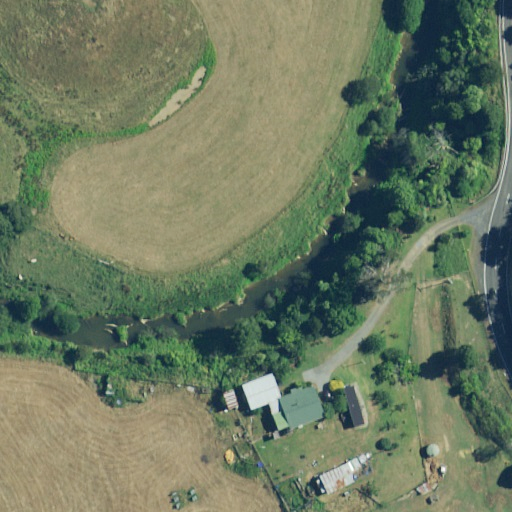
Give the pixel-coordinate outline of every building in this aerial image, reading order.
[(269,404),(279,431),(290,427),(291,430),(328,417),(317,385),(282,398),(273,374),(242,385),(252,410),(269,404)] [(120,377),(110,375),(106,395),(117,397),(120,377)] [(239,406),(233,390),(223,394),(229,409),(239,406)] [(352,484),(343,465),(320,477),(329,495),(352,484)] [(430,482),(418,488),(422,497),(435,491),(430,482)]
